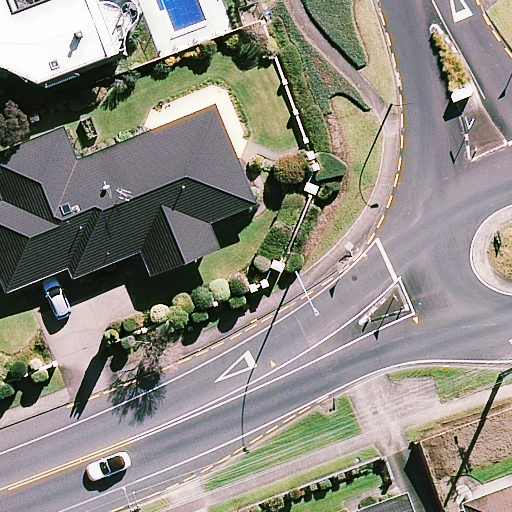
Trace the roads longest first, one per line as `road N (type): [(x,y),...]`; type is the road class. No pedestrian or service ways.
road 1 (secondary): [(454,272),(313,356),(149,435),(0,489)]
road 2 (tertiary): [(428,0),(509,164)]
road 3 (secondary): [(454,272),(447,227),(468,186),(509,164)]
